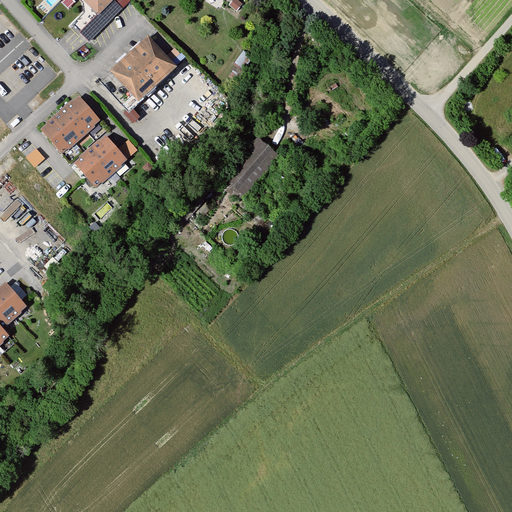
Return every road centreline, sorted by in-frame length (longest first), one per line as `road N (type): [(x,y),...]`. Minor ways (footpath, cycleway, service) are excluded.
road 1 (track): [(508,216),(273,378),(253,373),(149,281)]
road 2 (tertiary): [(311,0),(430,112),(511,223)]
road 3 (residential): [(9,0),(81,78),(0,153)]
road 4 (unknown): [(142,17),(81,78),(141,138)]
road 5 (track): [(430,112),(511,21)]
